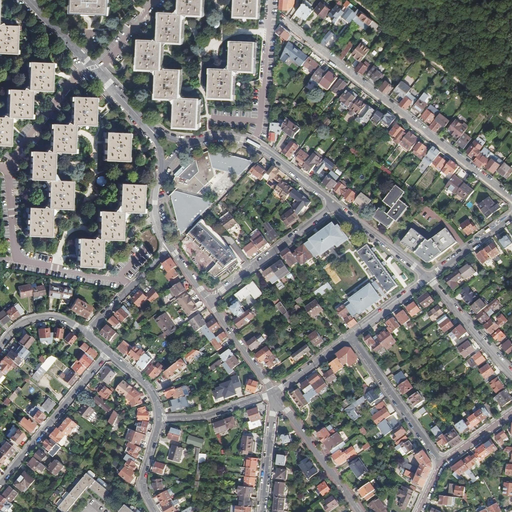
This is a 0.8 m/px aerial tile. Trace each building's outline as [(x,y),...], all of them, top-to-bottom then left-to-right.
[(69,0),(69,8),(71,8),(71,14),(81,14),(81,9),(93,10),(93,14),(103,15),(103,9),(105,9),(105,0),(69,0)] [(176,0),(176,16),(180,16),(183,18),(185,16),(198,17),(198,12),(200,12),(200,0),(176,0)] [(232,0),(232,4),(231,13),(233,13),(233,18),(253,19),(253,14),(255,14),(255,0),(232,0)] [(280,0),(280,9),(288,10),(289,6),(291,6),(294,6),(294,0),(280,0)] [(322,0),(315,10),(326,18),(328,16),(331,12),(334,8),(331,7),(329,7),(325,4),(325,2),(322,0)] [(305,2),(297,12),(307,20),(315,10),(305,2)] [(333,23),(335,24),(342,16),(345,11),(337,6),(331,13),(331,12),(328,16),(332,18),(331,19),(334,22),(333,23)] [(335,24),(321,42),(324,45),(324,44),(330,49),(344,31),(337,26),(341,22),(346,26),(349,23),(351,24),(354,20),(358,15),(355,13),(350,9),(344,17),(342,16),(335,24)] [(361,11),(358,15),(354,20),(361,25),(363,26),(363,27),(366,30),(371,24),(374,21),(361,11)] [(180,16),(176,16),(172,13),(170,16),(158,15),(157,19),(156,19),(155,39),(156,39),(155,43),(158,43),(159,43),(162,45),(164,43),(177,44),(177,40),(179,40),(179,29),(180,22),(180,20),(180,16)] [(386,30),(374,21),(371,24),(375,27),(374,30),(382,36),(386,30)] [(0,26),(0,55),(17,56),(17,52),(18,52),(19,32),(18,32),(18,28),(5,27),(4,25),(0,26)] [(282,28),(278,33),(289,41),(292,36),(282,28)] [(344,31),(330,49),(324,44),(324,45),(331,50),(345,32),(344,31)] [(158,43),(155,43),(154,43),(150,41),(149,43),(136,42),(136,46),(135,46),(134,66),(135,66),(135,70),(148,71),(149,73),(153,71),(154,71),(157,71),(157,67),(158,53),(158,48),(157,47),(158,43)] [(352,42),(340,57),(343,60),(355,45),(352,42)] [(293,43),(287,54),(300,64),(307,56),(296,48),(298,47),(293,43)] [(227,74),(229,74),(231,73),(234,75),(236,73),(249,74),(250,69),(251,70),(252,50),(251,50),(251,46),(230,45),(230,49),(228,49),(228,58),(227,69),(229,69),(227,74)] [(353,59),(351,58),(350,60),(358,66),(363,59),(356,54),(354,58),(353,59)] [(310,58),(304,65),(313,72),(311,74),(315,76),(321,69),(322,67),(310,58)] [(363,62),(356,70),(363,75),(371,64),(368,62),(366,64),(363,62)] [(30,88),(30,92),(31,92),(33,92),(36,94),(38,92),(50,93),(50,89),(52,89),(53,70),(51,69),(52,65),(31,64),(31,69),(29,69),(29,73),(29,88),(30,88)] [(379,69),(375,65),(369,73),(373,77),(372,78),(378,82),(383,74),(378,70),(379,69)] [(157,71),(154,71),(154,76),(152,76),(151,95),(153,95),(152,99),(166,100),(167,102),(170,100),(172,100),(175,101),(180,98),(175,96),(175,88),(176,77),(174,77),(175,72),(161,72),(160,69),(157,71)] [(315,76),(313,79),(320,85),(321,84),(329,75),(321,69),(315,76)] [(229,79),(229,74),(227,74),(221,74),(209,73),(209,78),(207,78),(207,89),(206,97),(208,97),(207,101),(228,102),(228,98),(230,98),(230,79),(229,79)] [(331,73),(329,75),(321,84),(329,90),(338,79),(331,73)] [(336,87),(335,86),(332,90),(337,94),(339,91),(342,93),(348,85),(341,80),(336,87)] [(387,80),(381,89),(388,95),(394,88),(392,86),(393,85),(387,80)] [(412,88),(402,81),(395,90),(399,93),(398,93),(401,96),(402,95),(405,98),(406,96),(410,92),(412,88)] [(31,92),(30,92),(28,92),(25,90),(23,92),(10,91),(10,96),(9,96),(8,115),(9,115),(8,119),(10,119),(11,119),(15,122),(17,120),(30,120),(30,116),(31,116),(32,97),(31,97),(31,92)] [(412,93),(410,92),(406,96),(407,96),(400,104),(407,109),(411,103),(413,101),(409,98),(412,95),(411,95),(411,94),(412,93)] [(350,107),(358,97),(354,94),(353,95),(351,93),(343,102),(350,107)] [(413,101),(411,103),(413,104),(418,99),(411,94),(411,95),(412,95),(409,98),(413,101)] [(428,104),(420,97),(412,108),(416,110),(417,109),(422,113),(428,104)] [(73,126),(74,127),(76,127),(79,129),(80,127),(93,127),(94,123),(95,123),(96,108),(96,104),(95,104),(95,99),(74,98),(74,103),(72,103),(71,122),(73,122),(73,126)] [(175,101),(172,100),(169,102),(172,105),(171,124),(173,124),(172,129),(182,129),(193,130),(193,125),(194,125),(195,116),(195,106),(194,106),(194,102),(181,101),(180,99),(176,101),(175,101)] [(359,101),(356,99),(350,108),(352,110),(353,109),(360,115),(368,106),(360,100),(359,101)] [(295,101),(294,104),(311,117),(312,115),(295,101)] [(369,106),(360,117),(365,121),(369,124),(375,116),(374,115),(377,112),(369,106)] [(350,115),(356,120),(358,117),(360,115),(353,109),(352,110),(350,108),(349,109),(347,112),(349,114),(350,113),(350,115)] [(428,110),(423,117),(431,123),(436,116),(428,110)] [(384,115),(379,111),(372,120),(378,125),(381,122),(389,128),(397,117),(389,112),(386,115),(385,116),(384,115)] [(465,132),(473,121),(462,112),(447,130),(451,133),(452,132),(456,134),(456,135),(460,138),(465,132)] [(440,113),(430,127),(437,132),(443,124),(446,126),(450,120),(440,113)] [(10,119),(8,119),(7,119),(4,117),(2,119),(0,119),(0,147),(9,147),(9,143),(10,143),(11,133),(11,124),(10,124),(10,119)] [(328,117),(324,123),(328,126),(332,121),(328,117)] [(285,124),(283,129),(295,138),(301,129),(288,118),(285,124)] [(314,125),(318,128),(319,126),(322,123),(318,120),(314,125)] [(271,123),(270,133),(277,134),(276,142),(277,142),(278,135),(281,135),(283,129),(285,124),(271,123)] [(74,131),(74,127),(73,126),(71,126),(67,124),(66,126),(53,126),(53,130),(52,130),(51,149),(52,149),(52,154),(54,154),(55,154),(59,156),(60,154),(73,155),(73,150),(75,150),(76,133),(76,131),(74,131)] [(397,124),(391,132),(397,138),(396,139),(396,142),(400,144),(401,144),(404,139),(408,133),(405,131),(397,124)] [(418,138),(410,132),(404,139),(401,144),(410,151),(418,142),(416,140),(418,138)] [(472,138),(465,132),(460,138),(458,142),(457,142),(465,148),(472,138)] [(128,135),(108,134),(107,138),(106,138),(106,143),(105,158),(106,158),(106,162),(127,163),(127,158),(129,159),(129,139),(128,139),(128,135)] [(292,140),(283,152),(291,158),(300,147),(292,140)] [(477,142),(469,152),(474,156),(477,153),(478,154),(484,147),(477,142)] [(425,158),(430,151),(427,149),(427,148),(420,143),(415,150),(416,150),(414,153),(423,160),(425,158)] [(442,152),(434,146),(430,151),(425,158),(433,163),(442,152)] [(361,153),(358,150),(357,151),(353,148),(351,151),(358,158),(362,153),(361,153)] [(302,149),(298,154),(300,156),(297,159),(301,162),(299,164),(303,167),(310,159),(305,155),(307,153),(302,149)] [(484,149),(474,162),(482,168),(485,164),(487,165),(493,159),(491,157),(492,155),(484,149)] [(54,158),(54,154),(52,154),(51,154),(47,151),(45,154),(33,153),(32,157),(31,157),(30,176),(32,176),(31,181),(44,181),(45,183),(49,182),(51,182),(52,182),(52,177),(54,177),(55,163),(55,158),(54,158)] [(310,159),(303,167),(310,173),(316,165),(319,168),(325,159),(315,151),(310,159)] [(214,152),(210,156),(213,169),(226,173),(240,177),(254,163),(250,162),(248,164),(248,161),(235,158),(233,159),(228,158),(229,156),(214,152)] [(210,156),(209,153),(196,158),(197,162),(179,179),(177,178),(172,188),(185,191),(196,195),(215,178),(213,169),(210,156)] [(440,157),(434,164),(438,167),(437,169),(441,172),(448,163),(440,157)] [(315,173),(322,178),(326,173),(323,170),(327,166),(329,168),(333,163),(326,158),(325,159),(319,168),(315,173)] [(501,164),(493,158),(493,159),(487,165),(487,166),(495,172),(501,164)] [(447,169),(446,168),(442,173),(448,178),(449,177),(452,179),(461,167),(453,161),(447,169)] [(511,166),(511,167),(506,162),(498,171),(508,179),(511,174),(511,166)] [(251,171),(259,178),(262,180),(264,178),(268,173),(267,172),(268,170),(259,163),(251,171)] [(391,176),(393,173),(384,166),(382,169),(391,176)] [(278,170),(274,167),(268,174),(268,173),(264,178),(269,182),(270,180),(278,186),(283,181),(277,176),(278,173),(277,172),(278,170)] [(341,175),(333,170),(332,171),(329,175),(325,181),(323,182),(333,190),(340,181),(338,179),(341,175)] [(251,171),(249,173),(257,180),(259,178),(251,171)] [(102,176),(96,180),(100,186),(106,182),(102,176)] [(465,184),(455,176),(447,187),(457,195),(457,194),(465,184)] [(54,182),(52,182),(51,182),(50,186),(49,186),(48,205),(50,205),(49,210),(51,210),(52,210),(56,212),(57,210),(71,211),(71,206),(72,206),(73,191),(73,187),(72,187),(72,183),(58,182),(57,180),(54,182)] [(269,182),(268,184),(276,190),(276,189),(278,186),(270,180),(269,182)] [(341,180),(340,181),(333,190),(331,193),(334,196),(337,192),(341,195),(342,194),(344,196),(348,190),(346,188),(348,185),(346,184),(347,183),(344,181),(343,182),(341,180)] [(287,184),(283,181),(278,186),(276,189),(281,192),(280,193),(278,196),(285,202),(287,200),(295,189),(291,186),(289,188),(286,185),(287,184)] [(120,199),(120,205),(122,205),(123,210),(126,212),(128,210),(141,211),(141,206),(142,206),(143,187),(142,187),(142,182),(121,182),(121,186),(120,186),(120,199)] [(405,183),(403,186),(411,192),(412,190),(413,189),(405,183)] [(475,191),(465,184),(457,194),(467,201),(475,191)] [(381,209),(374,217),(382,223),(381,224),(382,225),(384,227),(385,226),(389,228),(396,220),(398,221),(409,206),(401,200),(406,192),(397,186),(385,201),(394,208),(389,214),(381,209)] [(258,191),(255,189),(250,196),(253,198),(258,191)] [(312,202),(295,189),(287,200),(294,209),(298,215),(307,206),(309,207),(312,202)] [(350,190),(344,197),(351,202),(357,195),(350,190)] [(372,200),(362,192),(356,201),(361,205),(359,207),(364,211),(372,200)] [(179,223),(180,230),(182,236),(214,203),(178,193),(173,198),(179,223)] [(480,205),(484,210),(489,217),(501,208),(498,204),(495,206),(489,198),(480,205)] [(122,205),(120,205),(119,209),(115,206),(114,208),(101,208),(101,212),(99,212),(98,226),(98,232),(98,235),(101,236),(102,236),(106,238),(108,236),(121,237),(121,233),(122,233),(123,213),(122,213),(122,205)] [(51,214),(51,210),(49,210),(48,210),(44,207),(43,209),(30,209),(30,213),(29,213),(27,233),(29,233),(29,237),(50,238),(50,234),(51,234),(52,221),(52,214),(51,214)] [(288,226),(300,217),(298,215),(294,209),(282,218),(288,226)] [(220,219),(229,231),(232,229),(232,230),(236,227),(236,226),(239,224),(230,212),(220,219)] [(418,213),(413,220),(428,232),(446,219),(440,214),(429,222),(418,213)] [(203,220),(188,236),(217,264),(209,273),(216,280),(237,263),(235,261),(238,258),(225,242),(224,244),(218,237),(220,235),(203,220)] [(469,220),(461,226),(469,235),(478,229),(473,223),(472,224),(469,220)] [(272,241),(280,235),(270,222),(269,221),(265,225),(266,226),(270,232),(268,233),(267,234),(272,241)] [(413,228),(402,242),(407,246),(427,262),(430,262),(457,242),(446,228),(430,241),(429,241),(428,240),(413,228)] [(267,247),(270,244),(259,229),(251,235),(254,238),(251,240),(254,243),(257,248),(259,246),(261,249),(266,245),(267,247)] [(322,230),(310,239),(316,247),(328,238),(322,230)] [(101,236),(98,235),(95,233),(93,236),(79,235),(78,240),(77,240),(76,257),(76,259),(77,259),(77,264),(98,265),(98,261),(99,261),(100,241),(101,236)] [(511,239),(508,235),(499,242),(505,250),(511,244),(511,239)] [(246,249),(252,256),(259,250),(257,248),(254,243),(246,249)] [(305,244),(302,246),(312,259),(314,257),(305,244)] [(494,244),(486,250),(493,259),(501,253),(494,244)] [(368,245),(359,252),(389,292),(399,285),(392,277),(383,264),(374,252),(368,245)] [(312,259),(302,246),(295,251),(297,252),(293,254),(298,260),(302,266),(312,259)] [(293,254),(289,248),(281,254),(291,266),(298,260),(293,254)] [(489,269),(496,264),(493,259),(486,250),(478,256),(484,264),(485,264),(489,269)] [(169,255),(159,265),(162,270),(166,268),(169,272),(166,274),(171,282),(180,275),(175,268),(177,266),(169,255)] [(278,263),(287,276),(292,272),(283,259),(278,263)] [(287,276),(278,263),(272,268),(278,276),(281,280),(287,276)] [(323,268),(336,284),(341,280),(328,264),(323,268)] [(464,277),(466,279),(476,272),(470,264),(460,271),(462,274),(464,277)] [(278,276),(272,268),(264,273),(270,281),(278,276)] [(460,271),(459,270),(446,280),(451,286),(452,286),(455,290),(460,286),(457,282),(464,277),(462,274),(460,271)] [(181,281),(169,290),(175,298),(187,289),(181,281)] [(254,281),(241,290),(247,298),(252,294),(256,299),(263,294),(254,281)] [(334,288),(329,282),(320,289),(315,293),(317,295),(321,292),(323,295),(326,293),(324,291),(328,287),(330,290),(332,289),(332,290),(334,288)] [(31,287),(30,284),(18,286),(20,297),(32,295),(31,287)] [(44,286),(32,289),(35,302),(41,301),(41,298),(43,296),(46,295),(44,286)] [(61,297),(63,288),(53,286),(53,287),(49,287),(49,294),(61,297)] [(467,286),(459,295),(470,305),(478,297),(467,286)] [(72,290),(63,288),(61,297),(71,299),(72,290)] [(247,298),(241,290),(238,293),(236,294),(239,299),(241,302),(247,298)] [(133,299),(139,306),(148,298),(141,291),(137,295),(133,299)] [(187,292),(177,299),(184,308),(190,317),(200,310),(196,305),(197,304),(194,300),(192,297),(191,297),(187,292)] [(428,293),(419,300),(425,307),(434,300),(428,293)] [(70,309),(85,318),(92,307),(77,298),(70,309)] [(487,307),(483,310),(484,310),(476,317),(484,325),(491,318),(491,317),(491,316),(494,314),(494,312),(492,309),(499,302),(496,298),(489,305),(487,307)] [(243,314),(248,311),(243,305),(241,302),(239,299),(233,302),(234,304),(230,307),(236,315),(237,314),(239,317),(243,314)] [(472,307),(479,314),(483,310),(487,307),(481,300),(472,307)] [(317,301),(307,308),(313,315),(312,316),(313,317),(314,316),(314,317),(324,310),(317,301)] [(286,314),(289,312),(281,302),(277,305),(284,315),(286,314)] [(416,303),(408,308),(414,316),(422,310),(416,303)] [(302,309),(299,304),(289,312),(292,316),(302,309)] [(346,319),(353,314),(345,304),(337,310),(342,317),(344,316),(346,319)] [(12,321),(23,313),(17,305),(8,312),(6,309),(4,311),(6,313),(12,321)] [(130,312),(125,306),(121,310),(116,314),(124,321),(131,314),(130,312)] [(439,307),(429,314),(434,321),(444,314),(439,307)] [(248,311),(243,314),(248,321),(250,319),(251,320),(256,316),(250,309),(248,311)] [(4,311),(3,310),(0,312),(0,323),(1,326),(10,319),(6,313),(4,311)] [(405,311),(397,316),(403,325),(411,319),(405,311)] [(159,337),(165,339),(178,330),(175,326),(176,325),(166,313),(156,320),(165,333),(159,337)] [(203,317),(200,314),(190,321),(197,331),(202,328),(208,324),(205,320),(203,317)] [(239,317),(235,320),(241,328),(249,322),(248,321),(243,314),(239,317)] [(351,328),(359,323),(353,314),(346,319),(345,320),(351,328)] [(499,327),(499,328),(500,328),(508,321),(502,314),(498,318),(496,315),(492,319),(499,327)] [(121,323),(114,316),(112,319),(109,322),(116,328),(121,323)] [(402,326),(395,317),(388,323),(391,327),(389,329),(392,333),(402,326)] [(221,326),(215,318),(208,324),(213,332),(221,326)] [(445,320),(440,324),(447,332),(455,325),(450,318),(446,321),(445,320)] [(492,319),(484,325),(492,334),(499,328),(499,327),(492,319)] [(213,332),(208,324),(202,328),(212,341),(217,337),(213,332)] [(460,339),(468,332),(461,324),(450,335),(454,339),(458,336),(460,339)] [(108,325),(101,333),(112,342),(115,339),(120,334),(108,325)] [(38,329),(39,338),(49,337),(49,333),(48,328),(38,329)] [(54,329),(53,336),(61,337),(63,330),(54,329)] [(498,338),(503,343),(508,339),(500,330),(493,336),(496,339),(498,338)] [(318,345),(325,340),(318,331),(310,336),(318,345)] [(383,334),(379,337),(380,338),(386,346),(386,347),(390,343),(392,345),(397,342),(391,333),(389,334),(386,331),(383,333),(383,334)] [(222,341),(228,336),(224,332),(217,337),(212,341),(219,350),(223,347),(221,344),(223,342),(222,341)] [(26,333),(18,343),(26,349),(34,339),(26,333)] [(49,337),(39,338),(40,341),(47,340),(47,344),(51,343),(52,333),(49,333),(49,337)] [(75,338),(69,333),(63,339),(70,344),(75,338)] [(386,346),(380,338),(375,341),(371,335),(367,338),(372,346),(373,345),(375,346),(374,347),(378,352),(386,346)] [(262,344),(256,336),(248,342),(253,350),(262,344)] [(511,338),(503,346),(508,352),(510,350),(511,351),(511,338)] [(129,354),(134,348),(138,343),(136,342),(133,346),(125,340),(119,348),(126,354),(127,352),(129,354)] [(470,342),(460,348),(467,357),(476,350),(470,342)] [(84,343),(80,348),(84,351),(85,352),(92,358),(96,353),(84,343)] [(309,344),(294,355),(298,360),(312,349),(309,344)] [(195,349),(187,355),(187,358),(189,361),(194,357),(197,360),(204,354),(202,352),(206,348),(204,346),(198,350),(195,349)] [(270,356),(274,354),(268,346),(266,348),(266,349),(265,349),(270,356)] [(129,354),(127,356),(135,362),(137,360),(139,361),(141,358),(140,357),(142,355),(134,348),(129,354)] [(346,348),(337,355),(339,358),(344,365),(348,362),(351,366),(356,362),(354,361),(359,358),(352,348),(346,348)] [(20,357),(10,349),(6,355),(16,363),(20,357)] [(256,355),(262,363),(266,360),(270,356),(265,349),(256,355)] [(226,361),(235,355),(231,350),(222,356),(226,361)] [(85,352),(84,351),(82,353),(84,354),(78,361),(85,367),(92,358),(85,352)] [(480,352),(468,361),(471,366),(477,362),(480,365),(486,360),(480,352)] [(145,355),(138,363),(145,368),(153,358),(146,353),(145,354),(145,355)] [(270,356),(266,360),(272,368),(279,363),(276,359),(277,358),(274,354),(270,356)] [(235,355),(226,361),(231,369),(240,363),(235,355)] [(5,356),(0,361),(0,363),(6,368),(11,361),(5,356)] [(183,358),(165,372),(170,379),(177,374),(175,372),(181,368),(183,370),(188,365),(183,358)] [(334,369),(332,370),(335,374),(345,367),(344,365),(339,358),(331,364),(334,369)] [(78,361),(76,359),(70,366),(79,374),(85,367),(78,361)] [(211,367),(213,370),(222,364),(220,361),(211,367)] [(49,368),(43,363),(36,371),(32,376),(38,381),(49,368)] [(155,363),(148,372),(155,378),(157,375),(158,376),(165,368),(160,365),(159,366),(155,363)] [(489,364),(481,370),(487,379),(496,373),(489,364)] [(392,370),(394,373),(402,368),(399,365),(392,370)] [(109,368),(103,375),(105,377),(110,381),(116,374),(109,368)] [(78,376),(71,370),(64,379),(70,385),(78,376)] [(335,374),(332,370),(325,375),(331,383),(338,378),(335,374)] [(402,385),(409,380),(403,371),(395,377),(402,385)] [(312,385),(321,379),(319,376),(318,374),(309,380),(312,385)] [(212,390),(215,399),(225,396),(226,399),(238,395),(236,389),(242,387),(238,375),(230,377),(231,381),(220,384),(221,388),(212,390)] [(319,376),(321,379),(312,385),(315,388),(319,394),(329,387),(320,375),(319,376)] [(110,381),(105,377),(102,379),(109,385),(111,382),(110,381)] [(498,379),(492,384),(498,393),(505,388),(498,379)] [(125,380),(117,389),(119,391),(120,395),(124,393),(128,396),(134,388),(125,380)] [(251,380),(247,390),(256,393),(259,382),(251,380)] [(309,380),(305,383),(306,384),(302,386),(307,394),(315,388),(312,385),(309,380)] [(401,385),(407,393),(415,388),(409,380),(402,385),(401,385)] [(365,394),(371,390),(366,383),(363,385),(365,388),(362,390),(365,394)] [(177,395),(179,399),(180,398),(186,397),(181,385),(176,388),(175,386),(165,391),(168,395),(169,395),(171,398),(175,396),(177,395)] [(104,388),(100,393),(105,397),(103,400),(106,402),(110,398),(107,396),(111,391),(106,386),(104,388)] [(128,396),(127,396),(132,400),(134,406),(144,403),(141,394),(140,394),(139,395),(137,393),(138,392),(134,388),(128,396)] [(354,421),(361,416),(355,408),(368,399),(372,404),(380,397),(374,388),(371,391),(371,390),(365,394),(353,404),(346,408),(345,409),(345,410),(348,413),(353,421),(354,421)] [(306,407),(310,403),(299,389),(295,392),(296,393),(296,394),(293,396),(302,408),(305,406),(306,407)] [(511,398),(508,394),(506,390),(501,393),(496,397),(499,402),(503,407),(511,400),(511,398)] [(419,392),(410,398),(417,407),(425,400),(419,392)] [(103,400),(98,396),(94,400),(108,412),(110,410),(113,412),(115,410),(106,402),(103,400)] [(342,403),(346,408),(353,404),(349,398),(342,403)] [(49,399),(43,406),(48,411),(54,404),(49,399)] [(184,408),(183,403),(181,404),(180,399),(171,402),(173,411),(184,408)] [(387,419),(393,415),(388,409),(389,408),(384,402),(378,406),(381,412),(374,417),(379,425),(380,424),(382,423),(387,419)] [(82,409),(79,412),(86,418),(88,420),(95,411),(96,410),(87,403),(84,407),(85,407),(83,409),(82,409)] [(491,414),(494,418),(497,416),(488,403),(485,405),(491,414)] [(474,411),(481,422),(487,417),(491,414),(485,405),(484,404),(478,409),(475,405),(471,408),(474,411)] [(28,414),(32,417),(38,411),(39,412),(41,410),(35,405),(32,409),(31,408),(28,411),(29,412),(28,414)] [(369,411),(372,415),(379,411),(375,406),(369,411)] [(422,415),(427,411),(424,407),(418,410),(422,415)] [(257,408),(248,411),(252,422),(261,418),(257,408)] [(116,410),(110,422),(115,425),(116,424),(118,420),(119,417),(121,414),(116,410)] [(38,411),(32,417),(39,423),(44,416),(39,412),(38,411)] [(95,411),(88,420),(91,422),(98,413),(95,411)] [(471,429),(474,433),(478,430),(475,426),(481,422),(474,411),(471,412),(473,415),(469,418),(472,422),(468,425),(471,429)] [(23,417),(19,422),(30,431),(35,424),(29,419),(27,421),(23,417)] [(65,433),(68,436),(78,424),(69,417),(60,429),(65,433)] [(233,417),(225,420),(228,428),(236,425),(233,417)] [(387,434),(394,430),(393,429),(399,424),(395,418),(389,422),(387,419),(382,423),(380,424),(387,434)] [(467,432),(471,429),(468,425),(464,419),(456,425),(462,433),(465,431),(467,432)] [(225,420),(213,424),(215,430),(216,434),(228,429),(228,428),(225,420)] [(147,435),(151,436),(152,432),(148,431),(150,423),(145,422),(144,424),(140,423),(139,430),(148,433),(147,435)] [(396,441),(399,445),(407,439),(405,436),(403,434),(406,432),(401,424),(394,430),(398,435),(400,438),(397,441),(396,441)] [(331,426),(327,429),(332,436),(336,434),(336,433),(331,426)] [(60,429),(58,428),(51,436),(59,443),(64,437),(68,440),(70,437),(68,436),(65,433),(60,429)] [(318,434),(324,442),(332,436),(327,429),(326,428),(318,434)] [(501,428),(497,431),(499,434),(505,442),(509,439),(501,428)] [(10,439),(16,444),(24,435),(17,429),(10,439)] [(126,440),(127,440),(129,436),(132,438),(135,431),(133,430),(130,429),(126,440)] [(173,429),(170,438),(180,441),(183,432),(173,429)] [(128,441),(131,442),(139,447),(142,440),(143,440),(144,440),(146,434),(135,431),(132,438),(129,436),(127,440),(128,441)] [(450,443),(454,448),(464,440),(457,431),(454,433),(454,434),(451,437),(449,434),(446,437),(450,443)] [(325,442),(334,455),(347,445),(338,433),(325,442)] [(282,435),(284,444),(293,442),(291,434),(287,435),(287,434),(282,435)] [(505,442),(499,434),(496,437),(502,445),(505,443),(505,442)] [(203,448),(205,439),(190,435),(188,443),(198,446),(200,447),(203,448)] [(449,444),(450,443),(446,437),(444,435),(437,440),(441,446),(444,444),(446,446),(447,447),(450,445),(449,444)] [(240,450),(240,454),(246,455),(246,451),(252,452),(254,437),(244,436),(242,450),(240,450)] [(50,451),(49,453),(52,454),(53,456),(61,446),(50,438),(49,440),(48,440),(45,443),(46,444),(45,446),(50,451)] [(409,442),(407,439),(399,445),(396,447),(398,451),(399,450),(403,456),(407,454),(401,447),(409,442)] [(484,445),(490,454),(497,448),(491,440),(484,445)] [(1,446),(0,447),(0,451),(6,457),(7,458),(15,449),(6,441),(1,446)] [(409,442),(401,447),(407,454),(415,448),(410,441),(409,442)] [(131,442),(126,453),(128,454),(130,455),(130,453),(139,458),(141,454),(140,453),(143,449),(141,448),(139,447),(131,442)] [(478,452),(475,455),(480,461),(490,454),(484,445),(477,451),(478,452)] [(174,446),(171,453),(179,455),(182,456),(184,449),(174,446)] [(341,451),(334,456),(336,460),(335,461),(336,462),(337,461),(340,465),(357,453),(354,449),(344,456),(341,451)] [(42,462),(41,462),(43,464),(49,457),(41,450),(35,457),(42,462)] [(413,473),(427,480),(433,466),(433,462),(425,450),(417,456),(415,459),(419,463),(419,462),(421,464),(422,463),(423,465),(421,469),(407,463),(409,460),(407,458),(397,465),(402,468),(404,469),(413,473)] [(278,455),(277,464),(285,465),(286,456),(288,456),(288,452),(280,451),(280,455),(278,455)] [(179,455),(171,453),(169,459),(180,462),(182,456),(179,455)] [(136,465),(139,461),(130,455),(128,454),(125,459),(129,461),(126,465),(135,471),(138,466),(136,465)] [(464,461),(469,469),(477,463),(471,456),(464,461)] [(41,462),(35,457),(29,464),(36,470),(39,467),(43,471),(47,467),(43,464),(41,462)] [(257,458),(248,457),(247,468),(257,469),(257,458)] [(307,457),(298,463),(302,468),(300,470),(308,481),(315,477),(314,475),(318,472),(307,457)] [(351,465),(357,474),(361,471),(364,475),(369,471),(360,459),(351,465)] [(50,469),(57,475),(65,466),(58,460),(54,464),(53,463),(51,466),(52,466),(50,469)] [(463,461),(453,469),(456,472),(461,476),(466,472),(468,475),(469,474),(473,480),(469,483),(471,485),(473,484),(478,480),(469,469),(464,461),(463,461)] [(158,462),(155,471),(164,474),(167,465),(158,462)] [(127,467),(121,475),(131,483),(134,480),(132,478),(135,474),(127,467)] [(257,469),(247,468),(246,475),(256,476),(257,469)] [(278,469),(277,478),(287,479),(288,470),(278,469)] [(419,489),(422,491),(427,480),(413,473),(404,469),(402,473),(405,474),(405,475),(412,478),(411,482),(415,483),(414,485),(419,488),(419,489)] [(361,471),(357,474),(361,480),(365,477),(364,475),(361,471)] [(16,484),(24,490),(28,486),(30,487),(36,480),(26,472),(16,484)] [(461,476),(456,472),(453,475),(461,483),(464,479),(461,476)] [(88,473),(82,480),(89,487),(91,488),(97,481),(93,478),(88,473)] [(255,478),(246,477),(245,485),(255,486),(255,478)] [(82,480),(76,487),(84,493),(89,487),(82,480)] [(154,481),(156,491),(164,490),(163,480),(154,481)] [(104,487),(97,481),(91,488),(98,494),(104,487)] [(325,482),(318,487),(319,488),(323,495),(331,490),(325,482)] [(366,498),(368,501),(375,496),(372,493),(375,491),(373,487),(370,483),(359,491),(365,498),(366,498)] [(465,497),(467,492),(464,492),(465,486),(457,485),(457,484),(450,483),(449,493),(456,493),(456,494),(464,495),(464,497),(465,497)] [(276,485),(275,497),(282,498),(286,498),(286,495),(284,495),(285,486),(276,485)] [(11,486),(3,495),(4,496),(10,501),(12,502),(20,493),(11,486)] [(240,492),(240,496),(241,496),(250,497),(251,497),(251,493),(254,493),(254,487),(240,486),(240,492)] [(402,492),(411,502),(413,496),(415,491),(410,489),(406,487),(403,486),(402,489),(401,489),(400,491),(402,492)] [(76,487),(71,494),(78,500),(84,493),(76,487)] [(107,489),(104,487),(98,494),(104,499),(110,492),(107,489)] [(162,503),(158,506),(160,509),(169,504),(167,501),(172,499),(170,495),(172,494),(170,489),(158,496),(162,503)] [(310,493),(307,489),(301,493),(303,501),(306,499),(305,496),(310,493)] [(409,506),(411,502),(402,492),(400,491),(398,495),(403,497),(401,503),(401,504),(400,507),(406,510),(408,506),(409,506)] [(66,500),(65,500),(73,507),(78,500),(71,494),(66,500)] [(323,506),(326,511),(328,511),(332,510),(340,504),(333,495),(331,496),(330,495),(325,499),(326,500),(325,501),(327,503),(323,506)] [(454,496),(441,495),(440,503),(453,505),(454,496)] [(1,510),(3,511),(5,511),(8,509),(9,509),(11,508),(12,508),(14,505),(12,502),(10,501),(4,496),(3,498),(2,497),(0,499),(0,506),(2,509),(1,510)] [(240,506),(252,507),(253,502),(251,502),(251,500),(250,500),(250,497),(241,496),(240,506)] [(275,497),(274,510),(284,511),(286,498),(282,498),(275,497)] [(387,511),(386,510),(388,508),(380,498),(370,505),(374,511),(376,511),(377,511),(387,511)] [(68,511),(73,507),(65,500),(60,506),(59,508),(64,511),(68,511)]
